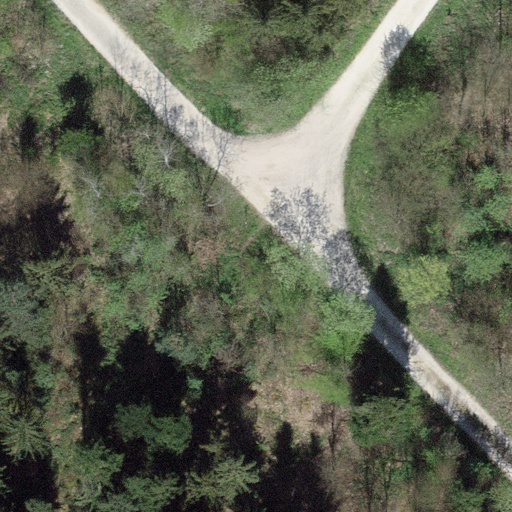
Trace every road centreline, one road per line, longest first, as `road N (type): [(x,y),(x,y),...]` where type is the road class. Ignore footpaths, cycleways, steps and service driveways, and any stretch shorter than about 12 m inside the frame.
road 1 (track): [(511,457),(276,209)]
road 2 (track): [(276,209),(75,0)]
road 3 (track): [(276,209),(422,0)]
